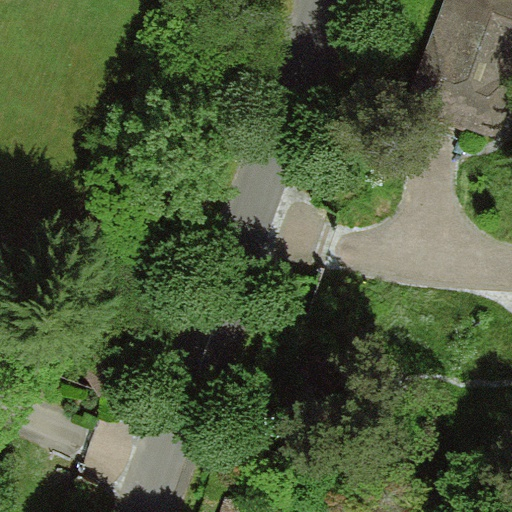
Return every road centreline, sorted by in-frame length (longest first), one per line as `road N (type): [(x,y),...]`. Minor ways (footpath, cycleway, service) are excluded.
road 1 (residential): [(149,511),(336,0)]
road 2 (unknown): [(262,201),(511,286)]
road 3 (unknown): [(171,450),(0,382)]
